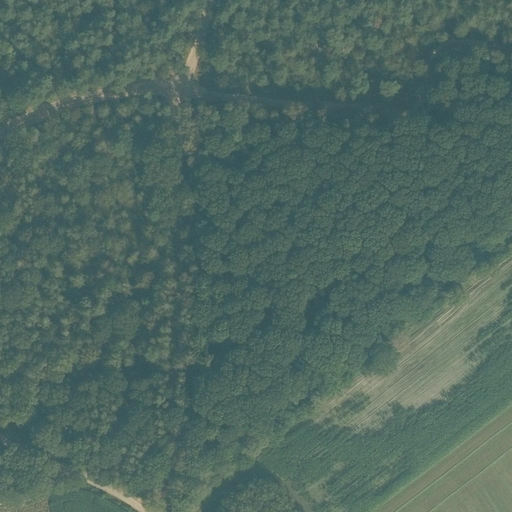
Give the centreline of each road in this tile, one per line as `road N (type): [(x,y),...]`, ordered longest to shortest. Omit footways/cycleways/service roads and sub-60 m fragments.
road 1 (track): [(163,511),(179,89)]
road 2 (track): [(179,89),(372,111),(412,92),(438,53),(511,52)]
road 3 (track): [(0,135),(62,105),(179,89)]
